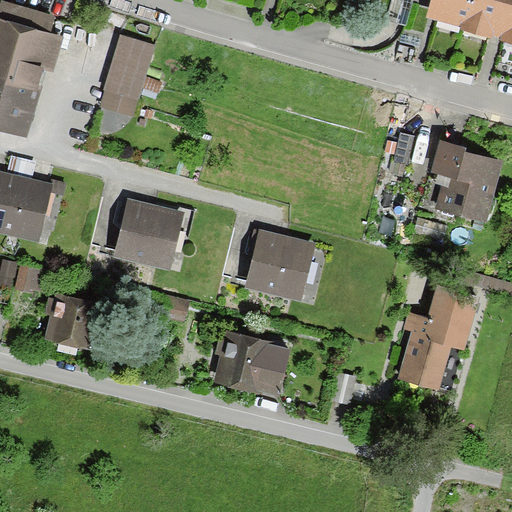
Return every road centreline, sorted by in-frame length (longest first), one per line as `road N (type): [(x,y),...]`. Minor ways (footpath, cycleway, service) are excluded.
road 1 (residential): [(0,355),(469,467)]
road 2 (residential): [(152,0),(511,104)]
road 3 (residential): [(0,151),(288,215)]
